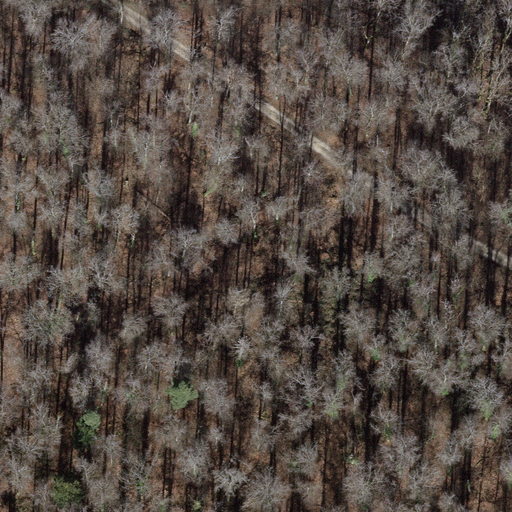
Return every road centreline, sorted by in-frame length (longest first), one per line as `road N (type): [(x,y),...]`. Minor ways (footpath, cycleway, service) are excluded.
road 1 (track): [(109,0),(415,208),(511,255)]
road 2 (track): [(0,370),(118,320),(329,147)]
